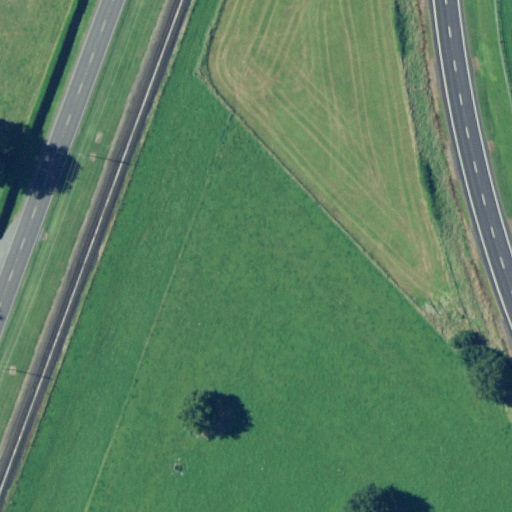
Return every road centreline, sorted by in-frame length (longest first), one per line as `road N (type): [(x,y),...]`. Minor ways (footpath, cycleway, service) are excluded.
road 1 (secondary): [(0,310),(114,0)]
road 2 (primary): [(511,288),(475,171),(446,0)]
